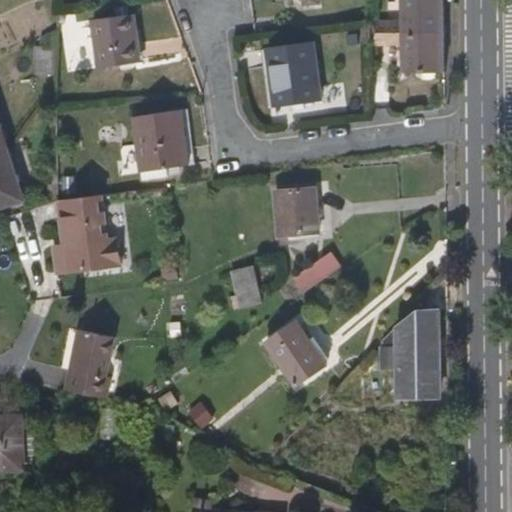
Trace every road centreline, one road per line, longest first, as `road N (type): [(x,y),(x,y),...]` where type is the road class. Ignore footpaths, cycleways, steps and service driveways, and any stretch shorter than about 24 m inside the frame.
road 1 (residential): [(488,118),(262,153),(246,147),(228,119),(208,31),(214,0)]
road 2 (unclassified): [(488,118),(488,511)]
road 3 (unknown): [(488,222),(428,206),(328,214)]
